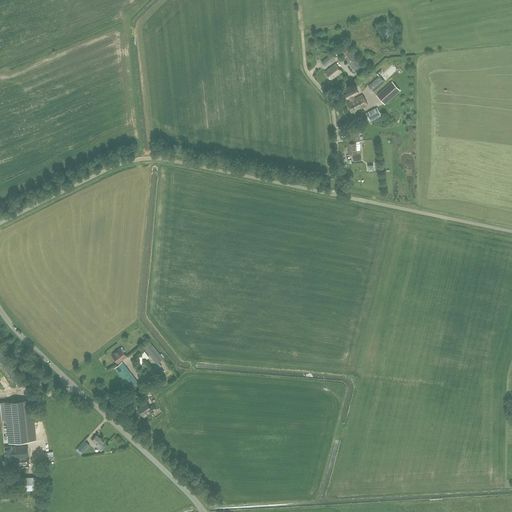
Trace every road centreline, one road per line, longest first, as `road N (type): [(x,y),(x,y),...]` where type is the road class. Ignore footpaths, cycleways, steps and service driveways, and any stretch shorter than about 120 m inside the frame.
road 1 (unclassified): [(511,231),(147,158),(0,223)]
road 2 (tertiary): [(203,511),(0,309)]
